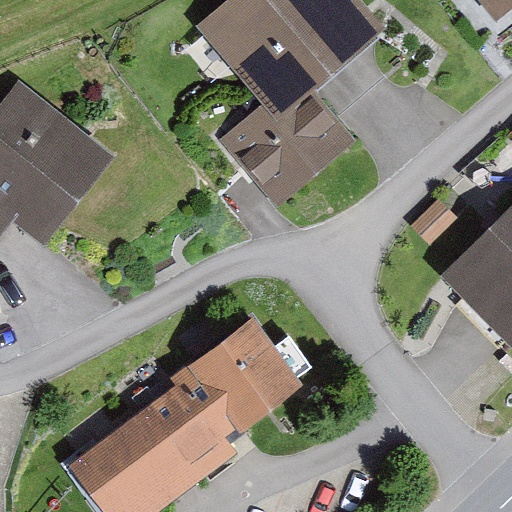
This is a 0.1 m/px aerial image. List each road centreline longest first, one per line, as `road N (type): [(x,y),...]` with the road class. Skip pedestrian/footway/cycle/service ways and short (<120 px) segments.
road 1 (residential): [(0,379),(34,370),(228,271),(275,261),(333,274)]
road 2 (residential): [(333,274),(345,310),(504,509)]
road 3 (residential): [(333,274),(366,231),(511,97)]
